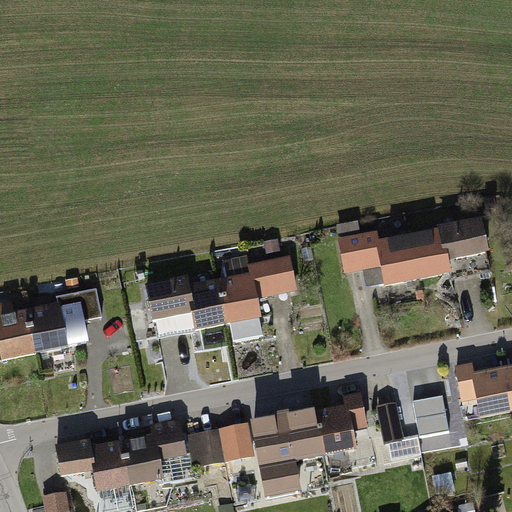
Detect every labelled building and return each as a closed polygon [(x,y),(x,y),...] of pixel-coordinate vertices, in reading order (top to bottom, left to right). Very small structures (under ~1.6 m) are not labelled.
[(410,236),(419,281),(450,274),(447,263),(487,255),(480,221),(410,236)] [(383,288),(419,281),(410,236),(377,242),(376,234),(360,237),(358,223),(334,228),(344,277),(379,270),(383,288)] [(277,241),(264,243),(266,255),(279,252),(277,241)] [(219,282),(227,326),(261,320),(257,300),(295,293),(289,257),(251,264),(250,258),(215,264),(219,282)] [(192,332),(227,326),(219,282),(187,287),(185,278),(140,286),(147,322),(189,315),(192,332)] [(77,279),(65,281),(67,291),(79,289),(77,279)] [(27,309),(35,356),(67,351),(66,348),(87,344),(83,324),(100,321),(96,292),(56,298),(57,305),(27,309)] [(0,361),(35,356),(27,309),(9,312),(7,301),(0,301),(0,361)] [(476,411),(478,421),(511,415),(503,370),(475,375),(474,367),(455,370),(463,414),(476,411)] [(511,368),(503,370),(511,415),(511,414),(511,368)] [(314,416),(321,459),(354,453),(351,434),(366,432),(360,397),(343,400),(345,411),(314,416)] [(427,402),(432,434),(451,431),(446,398),(427,402)] [(398,406),(377,410),(385,447),(390,446),(406,443),(398,406)] [(288,464),(321,459),(314,416),(283,422),(281,411),(264,414),(269,447),(284,444),(288,464)] [(121,444),(129,491),(161,486),(162,489),(189,485),(179,423),(149,428),(151,439),(121,444)] [(251,427),(188,438),(195,475),(221,470),(224,488),(247,484),(243,466),(258,463),(251,427)] [(132,511),(129,491),(121,444),(81,451),(80,442),(55,446),(60,479),(91,474),(95,497),(99,496),(101,511),(132,511)] [(451,478),(432,481),(435,498),(453,496),(451,478)] [(42,500),(44,511),(68,511),(66,496),(42,500)]
